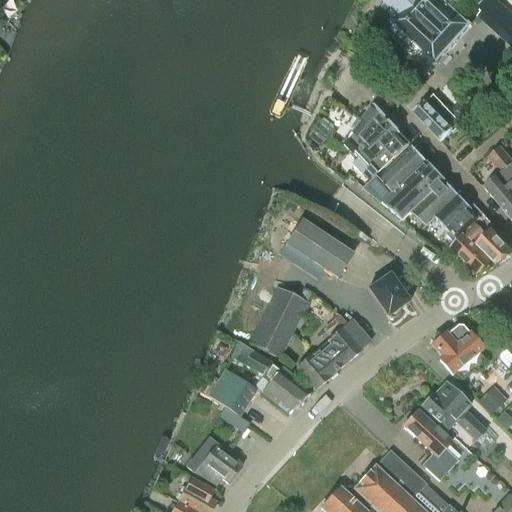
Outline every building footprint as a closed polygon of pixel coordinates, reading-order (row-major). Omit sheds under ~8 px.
[(385,0),(383,3),(392,11),(397,15),(390,23),(392,24),(392,25),(436,66),(471,28),(441,0),(385,0)] [(481,13),(477,18),(478,19),(511,49),(511,14),(496,0),(485,0),(477,9),(479,10),(481,13)] [(441,144),(451,134),(453,136),(462,127),(434,97),(414,115),(441,144)] [(344,143),(358,159),(368,169),(362,175),(370,183),(409,145),(374,107),(353,134),(353,135),(344,143)] [(320,122),(307,138),(320,148),(333,133),(320,122)] [(412,148),(378,181),(393,196),(428,165),(412,148)] [(482,189),(505,217),(511,224),(511,164),(499,148),(487,159),(497,171),(495,174),(496,176),(482,189)] [(443,182),(428,165),(393,196),(378,181),(366,192),(403,222),(411,214),(443,182)] [(443,182),(411,214),(425,228),(434,220),(458,197),(443,182)] [(444,238),(453,247),(464,236),(483,218),(483,217),(474,207),(470,211),(458,197),(434,220),(449,233),(444,238)] [(464,236),(496,268),(511,257),(511,254),(491,232),(494,230),(483,218),(464,236)] [(287,244),(279,258),(316,283),(324,272),(336,281),(352,256),(302,223),(287,244)] [(443,257),(446,260),(453,254),(478,279),(496,268),(464,236),(453,247),(443,257)] [(390,276),(367,292),(387,320),(393,321),(399,317),(401,311),(410,304),(390,276)] [(299,300),(276,289),(249,345),(279,360),(312,296),(304,292),(299,300)] [(351,323),(311,358),(296,371),(315,393),(361,352),(361,351),(370,344),(351,323)] [(438,363),(451,378),(481,353),(461,329),(457,328),(445,337),(444,336),(441,337),(437,336),(432,341),(432,345),(430,347),(441,360),(438,363)] [(289,416),(309,397),(293,385),(296,381),(281,370),(278,374),(271,368),(272,366),(251,354),(237,345),(229,360),(244,367),(264,379),(263,380),(269,385),(261,395),(289,416)] [(224,371),(207,398),(212,401),(238,418),(255,392),(229,374),(224,371)] [(470,410),(446,388),(435,401),(432,398),(420,410),(446,433),(454,424),(475,444),(485,434),(464,415),(470,410)] [(222,411),(219,416),(225,419),(223,422),(242,434),(247,426),(247,425),(223,410),(222,411)] [(402,429),(431,457),(428,460),(431,463),(424,471),(438,484),(456,464),(444,453),(450,445),(416,414),(402,429)] [(240,469),(215,449),(198,470),(203,473),(199,478),(212,488),(219,479),(227,485),(240,469)] [(388,453),(354,492),(375,511),(451,511),(447,508),(443,511),(434,511),(417,496),(425,487),(388,453)] [(503,486),(511,494),(511,482),(509,479),(503,486)] [(185,488),(177,504),(191,511),(213,511),(217,505),(209,501),(213,494),(195,485),(191,491),(185,488)] [(320,511),(363,511),(339,490),(320,511)] [(511,511),(511,499),(508,496),(493,511),(511,511)]
